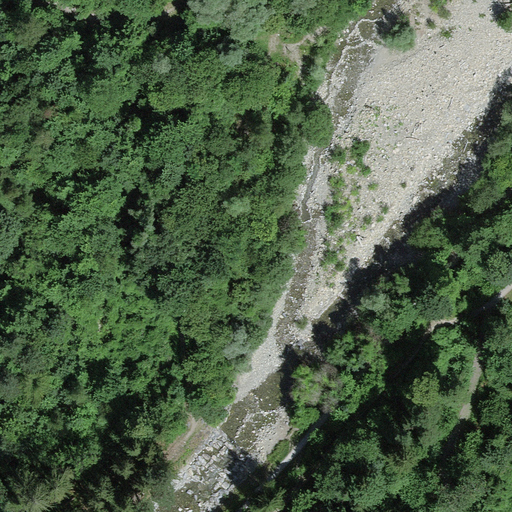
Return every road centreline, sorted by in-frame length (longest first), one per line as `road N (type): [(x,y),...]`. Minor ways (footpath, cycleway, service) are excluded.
road 1 (track): [(47,0),(126,23),(195,26),(266,45)]
road 2 (track): [(489,307),(448,461),(457,511)]
road 3 (track): [(408,316),(511,192)]
